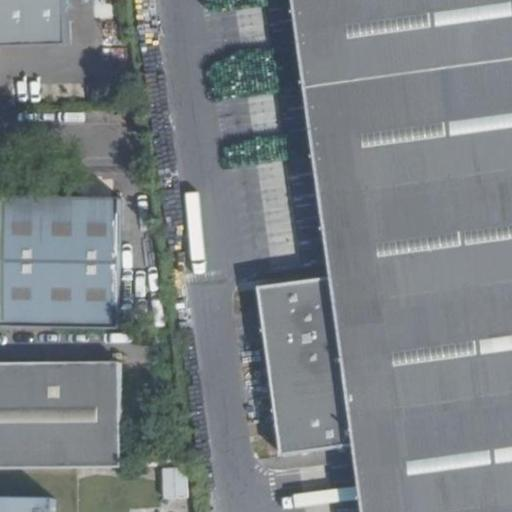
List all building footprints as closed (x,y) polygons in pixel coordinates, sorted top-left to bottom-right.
[(67,0),(0,0),(0,47),(69,46),(67,0)] [(357,448),(366,511),(511,511),(511,0),(295,0),(334,279),(260,289),(283,458),(357,448)] [(0,326),(121,328),(123,197),(0,197),(0,326)] [(0,470),(81,469),(124,469),(123,365),(0,366),(0,470)] [(192,470),(169,471),(169,499),(193,499),(192,470)] [(55,511),(55,499),(0,498),(0,511),(55,511)]
